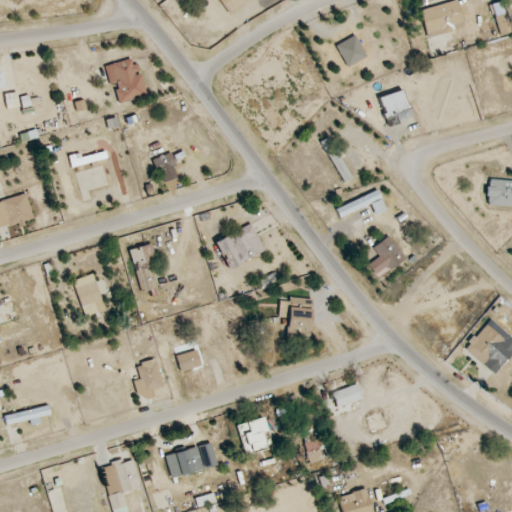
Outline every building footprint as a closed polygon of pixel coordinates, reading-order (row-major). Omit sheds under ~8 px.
[(218,0),(229,15),(249,0),(218,0)] [(464,28),(456,0),(419,10),(427,38),(464,28)] [(506,14),(495,14),(495,24),(506,24),(506,14)] [(366,57),(354,35),(335,46),(347,68),(366,57)] [(104,66),(109,85),(114,84),(118,103),(146,97),(140,73),(137,73),(133,58),(104,66)] [(377,98),(386,125),(411,117),(402,90),(377,98)] [(76,112),(84,109),(82,100),(73,102),(76,112)] [(340,156),(343,154),(339,145),(333,147),(328,138),(321,141),(341,183),(351,179),(340,156)] [(106,160),(105,152),(80,156),(80,154),(68,155),(70,166),(106,160)] [(176,165),(169,152),(150,161),(157,174),(176,165)] [(511,181),(487,180),(486,206),(511,207),(511,181)] [(381,200),(378,190),(335,208),(339,217),(381,200)] [(0,200),(0,227),(17,223),(17,225),(33,221),(26,194),(0,200)] [(264,252),(251,224),(214,242),(227,269),(264,252)] [(372,249),(378,256),(367,265),(376,275),(386,267),(389,271),(405,258),(387,236),(372,249)] [(130,249),(140,292),(160,287),(149,244),(130,249)] [(105,310),(92,274),(72,281),(85,318),(105,310)] [(278,318),(287,318),(286,333),(309,334),(311,300),(279,298),(278,318)] [(484,366),(505,342),(485,324),(464,348),(484,366)] [(201,366),(196,350),(175,356),(180,372),(201,366)] [(135,365),(139,379),(132,381),(138,400),(153,395),(152,390),(163,387),(155,359),(135,365)] [(362,399),(357,384),(331,393),(336,408),(362,399)] [(50,415),(48,406),(3,415),(5,425),(29,420),(30,425),(40,423),(39,417),(50,415)] [(325,448),(321,437),(303,443),(309,463),(322,459),(319,450),(325,448)] [(164,456),(170,479),(203,469),(196,447),(164,456)] [(101,466),(110,510),(126,507),(123,492),(139,489),(133,460),(101,466)] [(337,497),(340,511),(372,511),(366,489),(337,497)] [(196,507),(215,504),(213,494),(195,497),(196,507)]
